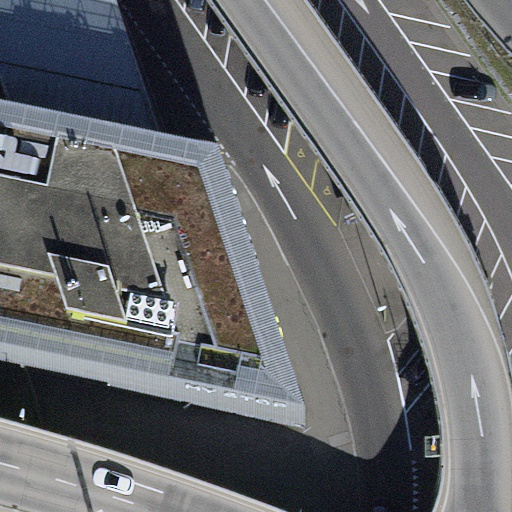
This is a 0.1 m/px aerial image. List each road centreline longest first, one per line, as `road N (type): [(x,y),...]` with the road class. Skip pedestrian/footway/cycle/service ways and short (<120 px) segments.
road 1 (motorway): [(479,504),(472,373),(455,319),(396,213),(242,0)]
road 2 (secondary): [(154,511),(0,464)]
